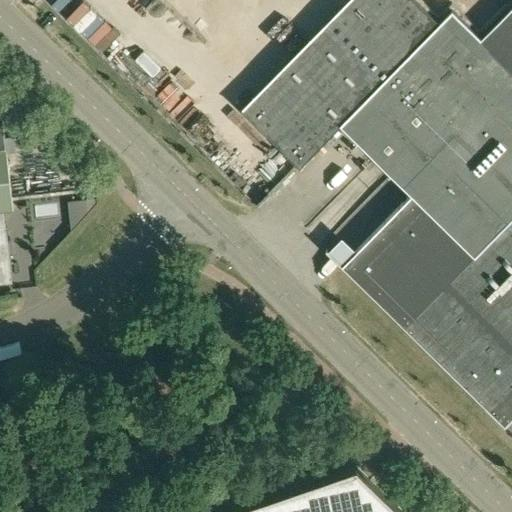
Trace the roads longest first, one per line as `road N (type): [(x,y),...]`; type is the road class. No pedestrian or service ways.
road 1 (unclassified): [(502,511),(185,200)]
road 2 (unclassified): [(185,200),(0,21)]
road 3 (unclassified): [(0,326),(83,304),(185,200)]
